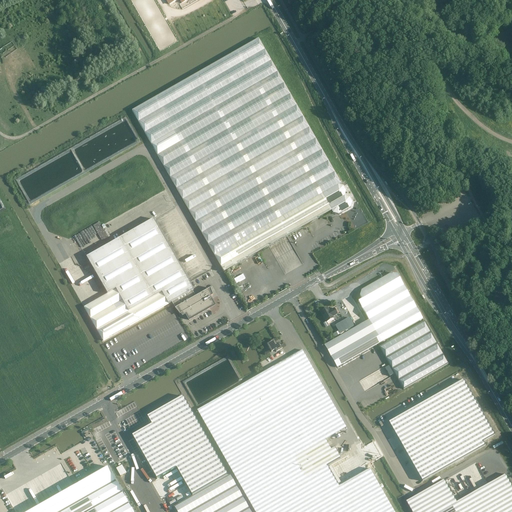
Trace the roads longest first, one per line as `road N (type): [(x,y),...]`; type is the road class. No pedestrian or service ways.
road 1 (unclassified): [(0,461),(291,295)]
road 2 (unclassified): [(291,295),(407,492)]
road 3 (unknown): [(402,0),(454,99),(511,140)]
road 4 (primary): [(474,361),(405,232)]
road 5 (primary): [(398,239),(474,361)]
road 6 (primary): [(405,232),(331,109)]
road 7 (primary): [(331,109),(394,232)]
road 8 (primary): [(331,109),(269,0)]
